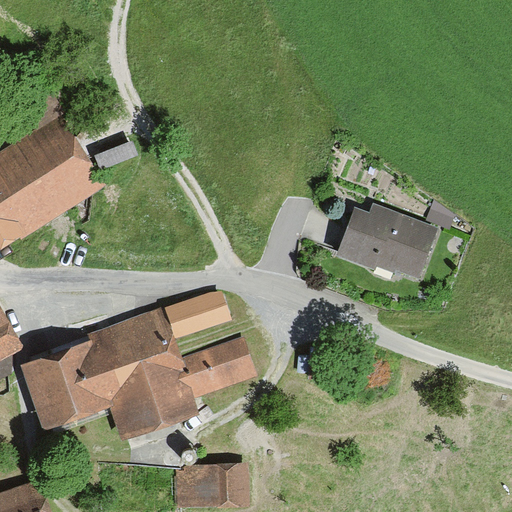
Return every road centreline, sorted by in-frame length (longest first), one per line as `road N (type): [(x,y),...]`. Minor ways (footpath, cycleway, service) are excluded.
road 1 (unclassified): [(511,380),(250,284),(0,279)]
road 2 (track): [(123,0),(117,51),(126,89),(208,216),(231,282)]
road 3 (track): [(73,511),(35,460),(24,382),(30,281)]
